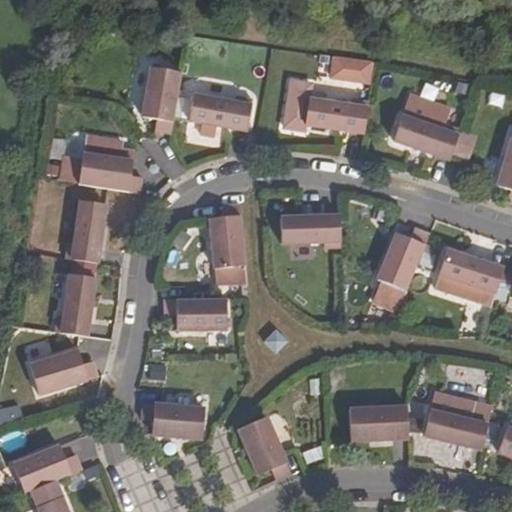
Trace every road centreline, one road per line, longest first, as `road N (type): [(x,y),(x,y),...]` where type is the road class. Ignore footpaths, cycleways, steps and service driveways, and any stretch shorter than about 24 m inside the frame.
road 1 (residential): [(511,237),(355,188),(272,180),(200,191),(162,225),(143,266),(140,333),(118,426),(154,511)]
road 2 (residential): [(262,511),(354,482),(427,483),(511,506)]
